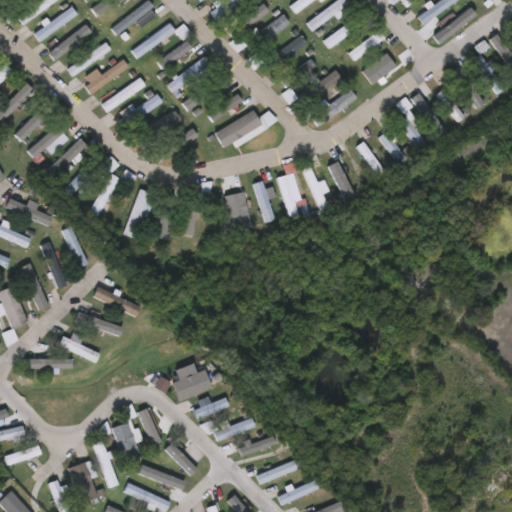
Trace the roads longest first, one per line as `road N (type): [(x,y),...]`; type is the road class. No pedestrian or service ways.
road 1 (residential): [(272,511),(172,412),(145,396),(116,403),(68,441),(36,482)]
road 2 (residential): [(0,370),(108,266)]
